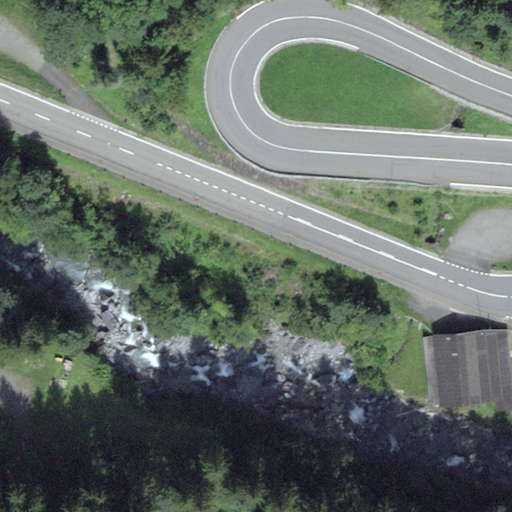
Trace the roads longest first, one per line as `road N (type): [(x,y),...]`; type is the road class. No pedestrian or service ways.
road 1 (primary): [(511,166),(283,150),(246,126),(230,85),(234,57),(250,36),(273,20),(302,15),(368,32),(511,96)]
road 2 (primary): [(0,99),(457,285),(511,299)]
road 3 (track): [(38,405),(61,430),(60,482),(47,499),(18,511)]
